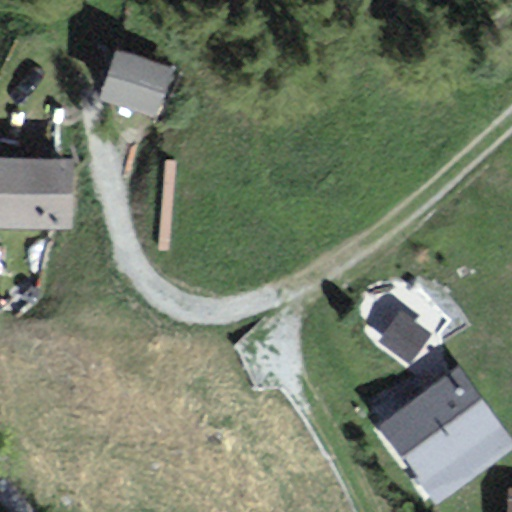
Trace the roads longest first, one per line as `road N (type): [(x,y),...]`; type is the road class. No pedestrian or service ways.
road 1 (track): [(368,511),(289,364),(290,309),(325,269),(408,226),(511,134)]
road 2 (track): [(97,116),(126,271),(180,316),(244,325),(290,309)]
